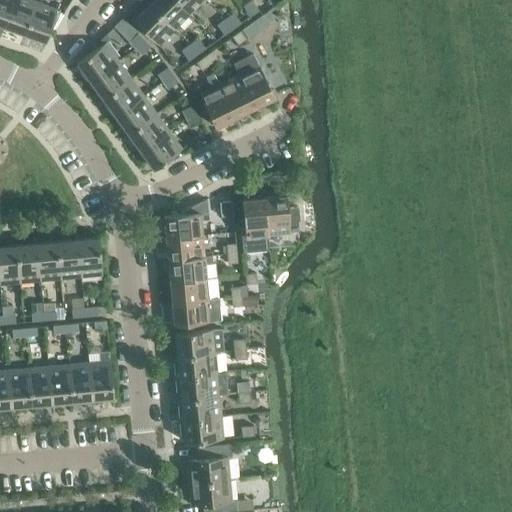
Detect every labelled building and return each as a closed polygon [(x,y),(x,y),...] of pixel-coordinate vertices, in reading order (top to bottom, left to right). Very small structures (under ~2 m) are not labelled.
[(0,0),(0,24),(3,26),(12,0),(0,0)] [(24,33),(36,1),(32,0),(12,0),(3,26),(24,33)] [(189,13),(175,0),(153,0),(149,4),(174,29),(189,13)] [(175,0),(189,13),(202,0),(175,0)] [(258,10),(251,0),(249,0),(242,5),(249,16),(258,10)] [(57,9),(36,1),(24,33),(45,41),(57,9)] [(149,4),(133,20),(158,44),(174,29),(149,4)] [(225,18),(232,29),(240,23),(233,12),(225,18)] [(232,29),(225,18),(216,24),(224,35),(232,29)] [(262,29),(255,19),(241,29),(248,39),(262,29)] [(245,38),(240,31),(231,36),(237,44),(245,38)] [(135,48),(144,39),(137,33),(128,42),(135,48)] [(106,34),(95,45),(96,48),(105,42),(109,39),(106,34)] [(189,44),(197,54),(205,48),(197,38),(189,44)] [(144,39),(135,48),(141,55),(150,46),(144,39)] [(79,60),(76,62),(77,62),(90,80),(118,60),(105,42),(96,48),(79,60)] [(197,54),(189,44),(181,49),(188,60),(197,54)] [(203,56),(209,64),(217,59),(211,51),(203,56)] [(233,64),(238,74),(254,107),(274,97),(258,64),(258,65),(252,55),(233,64)] [(209,64),(203,56),(195,62),(201,70),(209,64)] [(118,60),(90,80),(102,98),(130,77),(118,60)] [(162,81),(172,74),(167,66),(157,74),(162,81)] [(172,74),(162,81),(167,89),(178,81),(172,74)] [(215,126),(235,116),(219,84),(218,84),(213,74),(205,79),(210,88),(199,94),(201,98),(211,119),(215,126)] [(238,74),(219,84),(235,116),(254,107),(238,74)] [(130,77),(102,98),(115,115),(143,95),(130,77)] [(143,95),(115,115),(127,133),(156,112),(143,95)] [(201,98),(197,100),(208,121),(211,119),(201,98)] [(185,118),(196,113),(193,105),(181,110),(185,118)] [(156,112),(127,133),(140,150),(168,130),(156,112)] [(196,113),(185,118),(189,126),(201,121),(196,113)] [(168,130),(140,150),(153,168),(181,148),(168,130)] [(264,197),(267,233),(289,231),(298,230),(297,220),(299,220),(298,206),(287,207),(286,195),(264,197)] [(267,233),(264,197),(242,200),(245,234),(241,235),(242,252),(269,250),(267,233)] [(163,215),(165,237),(201,234),(200,219),(208,219),(206,199),(198,203),(199,212),(163,215)] [(221,216),(233,215),(231,200),(219,201),(221,216)] [(165,237),(167,259),(203,256),(201,234),(165,237)] [(77,238),(80,276),(101,274),(98,236),(77,238)] [(60,278),(80,276),(77,238),(57,240),(60,278)] [(40,280),(60,278),(57,240),(36,241),(40,280)] [(19,282),(40,280),(36,241),(16,243),(19,282)] [(0,283),(19,282),(16,243),(0,244),(0,283)] [(227,253),(236,252),(235,243),(226,244),(226,245),(227,253)] [(236,252),(227,253),(228,263),(237,263),(236,252)] [(167,259),(169,281),(205,277),(204,263),(213,262),(212,255),(203,256),(167,259)] [(255,273),(244,274),(245,284),(256,283),(255,273)] [(169,281),(171,302),(207,299),(205,277),(169,281)] [(231,296),(240,295),(239,286),(230,286),(231,296)] [(240,295),(231,296),(225,297),(226,307),(241,306),(241,296),(240,295)] [(256,295),(241,296),(241,306),(257,304),(256,295)] [(219,297),(207,299),(171,302),(174,324),(221,320),(219,297)] [(42,303),(31,305),(31,313),(43,312),(42,305),(42,303)] [(83,308),(84,316),(96,315),(95,307),(83,308)] [(84,316),(83,308),(71,310),(72,318),(84,316)] [(55,311),(43,312),(44,321),(56,319),(55,311)] [(31,313),(31,322),(44,321),(43,312),(31,313)] [(2,316),(3,324),(16,323),(14,314),(2,316)] [(94,330),(107,329),(106,321),(93,322),(94,330)] [(64,324),(65,333),(78,332),(77,323),(64,324)] [(65,333),(64,324),(52,326),(53,334),(65,333)] [(24,328),(25,337),(37,336),(36,327),(24,328)] [(25,337),(24,328),(11,329),(12,338),(25,337)] [(176,348),(176,355),(214,351),(223,350),(221,328),(171,333),(172,348),(176,348)] [(233,349),(245,348),(244,338),(232,339),(233,349)] [(245,348),(233,349),(234,359),(246,358),(245,348)] [(216,373),(214,351),(176,355),(177,361),(173,362),(175,377),(216,373)] [(110,360),(88,362),(92,400),(113,398),(110,360)] [(72,402),(92,400),(88,362),(68,364),(72,402)] [(51,404),(72,402),(68,364),(48,365),(51,404)] [(48,365),(28,367),(31,406),(51,404),(48,365)] [(28,367),(7,369),(11,408),(31,406),(28,367)] [(7,369),(0,369),(0,408),(11,408),(7,369)] [(181,398),(219,394),(227,393),(225,372),(216,373),(175,377),(176,391),(180,391),(181,398)] [(248,391),(249,391),(248,381),(236,382),(237,392),(248,391)] [(250,391),(237,392),(238,403),(251,402),(250,391)] [(178,405),(179,419),(221,416),(219,394),(181,398),(181,404),(178,405)] [(223,438),(221,416),(179,419),(180,434),(184,434),(185,441),(223,438)] [(252,425),(240,426),(241,436),(253,435),(252,425)] [(230,444),(197,447),(198,459),(187,460),(189,482),(229,478),(227,456),(231,456),(230,444)] [(202,503),(203,511),(232,511),(249,510),(248,501),(235,502),(235,499),(231,500),(229,478),(189,482),(191,504),(202,503)]
